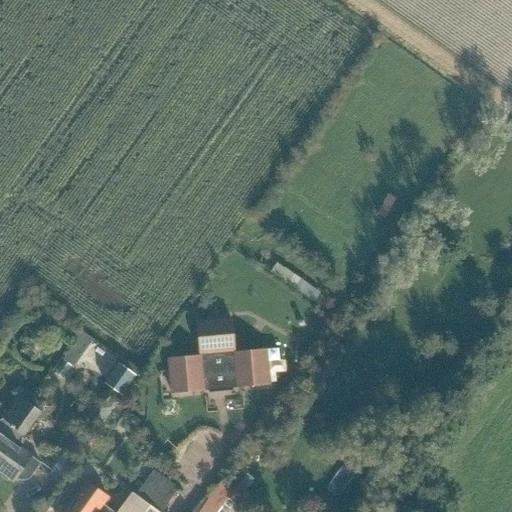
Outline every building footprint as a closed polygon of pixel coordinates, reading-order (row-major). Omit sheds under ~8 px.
[(198,357),(233,354),(230,320),(196,322),(198,357)] [(94,341),(81,331),(78,335),(80,337),(63,359),(64,360),(55,373),(62,379),(84,350),(85,351),(94,341)] [(233,354),(235,388),(267,386),(264,352),(233,354)] [(233,354),(198,357),(201,391),(235,388),(233,354)] [(169,393),(201,391),(198,357),(167,359),(169,393)] [(117,362),(102,382),(118,394),(133,375),(117,362)] [(115,394),(110,390),(104,390),(98,399),(99,405),(104,408),(110,408),(116,400),(115,394)] [(0,443),(28,404),(18,396),(2,419),(4,421),(0,426),(0,443)] [(39,411),(28,404),(0,443),(0,476),(7,481),(9,478),(13,481),(15,477),(18,479),(21,480),(24,480),(27,479),(30,477),(40,463),(19,448),(21,436),(39,411)] [(125,411),(116,425),(129,433),(134,426),(136,427),(140,421),(125,411)] [(161,511),(169,502),(179,488),(153,470),(135,495),(132,493),(124,504),(118,511),(161,511)] [(238,470),(227,485),(241,495),(252,480),(238,470)] [(215,489),(198,511),(220,511),(218,510),(226,497),(235,504),(241,495),(227,485),(222,480),(215,489)] [(111,511),(112,511),(102,505),(107,498),(85,483),(64,511),(111,511)]
